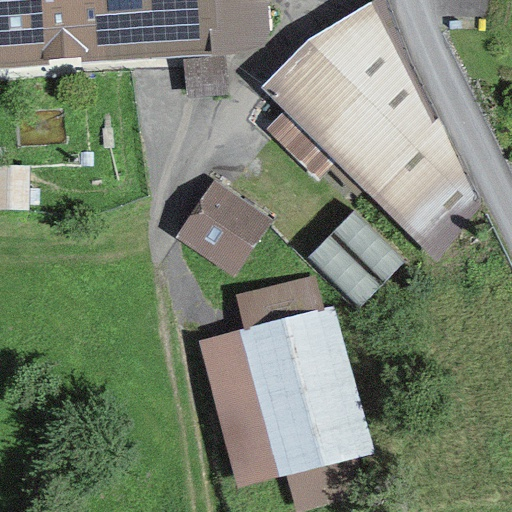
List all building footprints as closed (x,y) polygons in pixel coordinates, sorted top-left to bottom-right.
[(260,6),(231,0),(0,0),(0,44),(77,39),(78,58),(117,55),(116,35),(210,29),(211,44),(263,41),(260,6)] [(369,185),(442,257),(481,202),(413,68),(389,6),(316,49),(315,48),(273,89),(296,113),(278,130),(318,170),(335,154),(339,158),(337,160),(365,188),(369,185)] [(196,232),(234,257),(253,229),(251,227),(258,215),(225,193),(218,204),(216,203),(196,232)] [(356,212),(314,259),(365,304),(407,256),(356,212)] [(245,474),(286,463),(301,499),(359,483),(349,446),(356,444),(323,325),(325,324),(313,280),(243,299),(255,341),(211,353),(245,474)]
